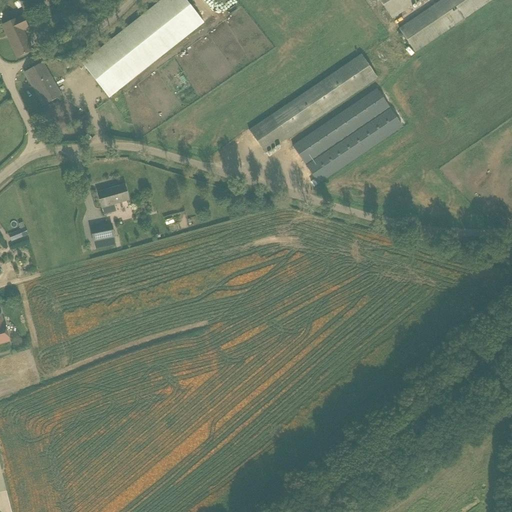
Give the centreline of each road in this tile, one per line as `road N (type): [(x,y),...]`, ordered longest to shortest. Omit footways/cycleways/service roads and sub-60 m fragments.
road 1 (unclassified): [(511,233),(409,227),(133,146),(36,153)]
road 2 (unclassified): [(36,153),(5,74),(80,42),(134,0)]
